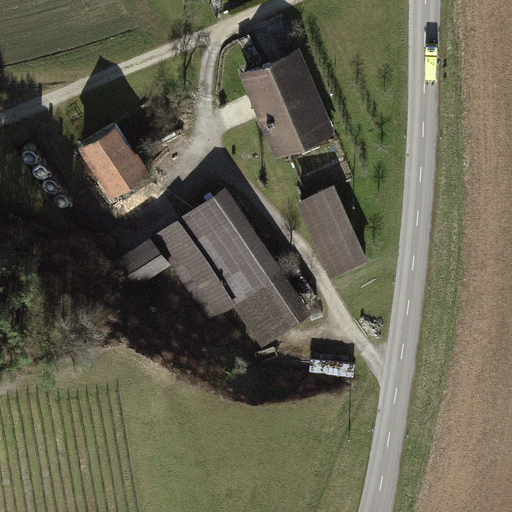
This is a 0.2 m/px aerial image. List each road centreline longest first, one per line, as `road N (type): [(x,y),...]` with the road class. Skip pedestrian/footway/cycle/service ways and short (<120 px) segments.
road 1 (tertiary): [(377,511),(417,241),(426,0)]
road 2 (track): [(401,366),(370,355),(295,241),(216,152),(207,120),(216,34)]
road 3 (track): [(294,0),(0,120)]
road 4 (track): [(41,104),(46,137),(97,211),(127,220),(216,152)]
